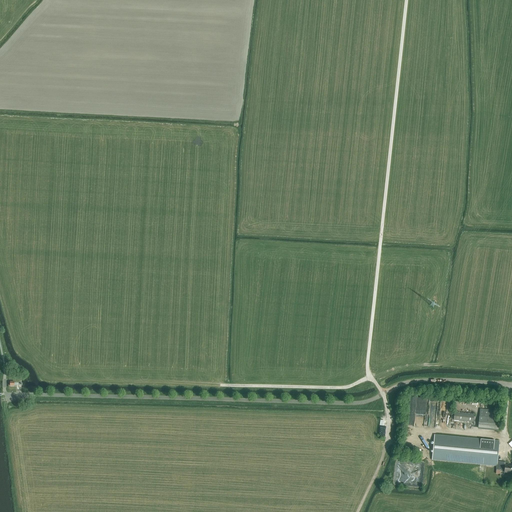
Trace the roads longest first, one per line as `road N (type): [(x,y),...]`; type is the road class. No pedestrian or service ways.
road 1 (unclassified): [(5,394),(359,403),(421,380),(511,384)]
road 2 (track): [(370,379),(406,0)]
road 3 (track): [(358,511),(387,439),(387,406),(373,380),(220,385)]
